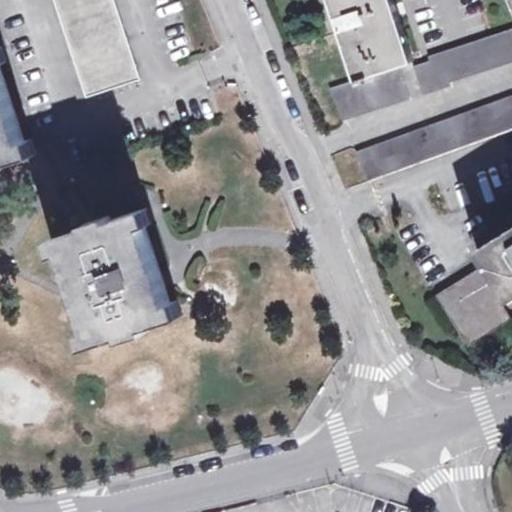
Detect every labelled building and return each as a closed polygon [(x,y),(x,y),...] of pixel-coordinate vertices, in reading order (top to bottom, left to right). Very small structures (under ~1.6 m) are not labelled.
[(140,79),(114,0),(54,0),(87,97),(140,79)] [(415,61),(394,0),(333,0),(359,79),(329,89),(342,119),(409,97),(399,66),(415,61)] [(450,80),(511,60),(511,28),(490,34),(429,55),(431,60),(414,66),(423,93),(451,85),(450,80)] [(0,48),(0,171),(2,171),(0,167),(36,155),(31,141),(25,143),(0,67),(0,65),(6,64),(1,49),(0,48)] [(410,64),(399,67),(407,91),(418,88),(410,64)] [(369,182),(511,130),(511,97),(358,152),(369,182)] [(172,303),(145,226),(152,223),(147,209),(112,221),(110,217),(87,224),(89,230),(52,241),(56,256),(63,254),(77,294),(89,330),(82,333),(87,348),(123,336),(124,340),(147,332),(146,328),(183,317),(177,301),(172,303)] [(511,228),(478,250),(507,296),(511,293),(511,228)] [(437,294),(466,341),(509,315),(480,269),(437,294)]
